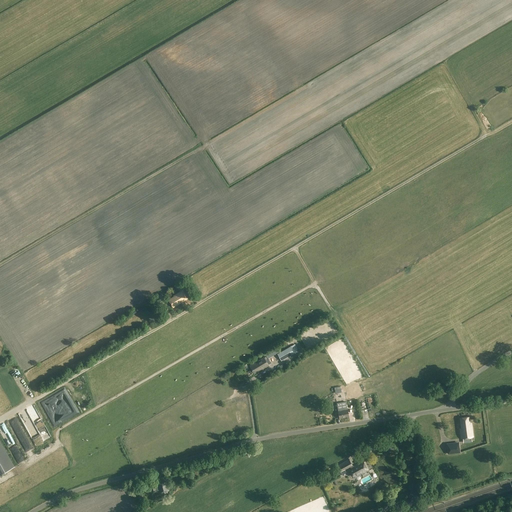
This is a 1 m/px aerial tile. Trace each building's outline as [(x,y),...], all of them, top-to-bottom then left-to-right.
[(168,300),(172,306),(181,300),(182,302),(187,299),(182,291),(175,296),(168,300)] [(154,305),(164,300),(161,294),(151,300),(154,305)] [(295,353),(291,346),(277,354),(281,361),(295,353)] [(275,347),(265,353),(268,358),(278,352),(275,347)] [(261,370),(269,366),(264,357),(250,365),(254,372),(260,369),(261,370)] [(363,397),(384,393),(382,384),(361,389),(363,397)] [(349,416),(348,409),(338,411),(339,418),(349,416)] [(36,419),(42,432),(47,430),(40,417),(36,419)] [(461,439),(473,437),(471,423),(470,423),(469,417),(460,418),(461,428),(460,429),(461,439)] [(14,424),(12,425),(17,435),(24,431),(21,426),(20,427),(15,418),(12,419),(14,424)] [(0,475),(14,467),(0,441),(0,475)] [(31,444),(24,446),(27,454),(33,451),(31,444)] [(447,445),(448,454),(460,452),(459,444),(453,445),(453,449),(448,450),(447,445)] [(344,469),(352,465),(349,459),(337,466),(342,475),(346,472),(344,469)] [(361,474),(368,470),(363,461),(355,466),(355,467),(349,470),(353,477),(360,472),(361,474)] [(168,491),(166,482),(159,484),(160,485),(158,486),(155,487),(155,486),(150,487),(152,492),(159,490),(160,493),(168,491)]
